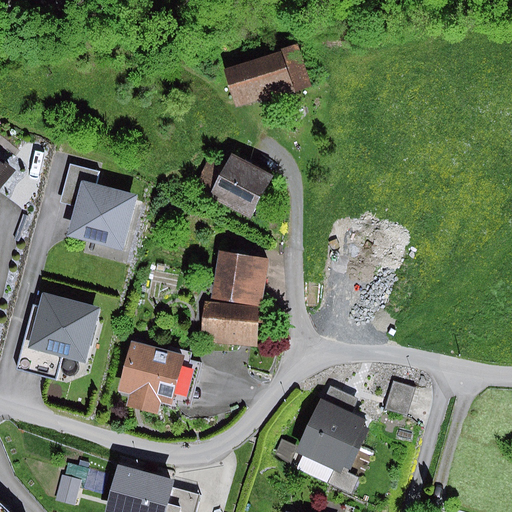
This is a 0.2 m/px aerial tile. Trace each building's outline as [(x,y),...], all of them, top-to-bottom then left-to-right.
[(286,53),(232,72),(247,115),(301,96),(286,53)] [(276,179),(235,156),(212,198),(252,220),(276,179)] [(0,197),(16,175),(0,163),(0,197)] [(64,203),(82,207),(90,181),(93,169),(74,164),(64,203)] [(144,195),(90,181),(82,207),(75,235),(129,249),(144,195)] [(275,260),(225,251),(216,297),(266,306),(275,260)] [(106,310),(49,294),(34,348),(67,357),(91,364),(106,310)] [(209,304),(205,342),(260,348),(264,309),(209,304)] [(194,355),(135,339),(122,391),(134,394),(131,405),(163,414),(167,401),(180,405),(194,355)] [(67,357),(34,348),(26,346),(19,371),(60,382),(67,357)] [(392,382),(385,409),(406,415),(414,388),(392,382)] [(362,400),(332,386),(301,452),(348,473),(351,467),(356,470),(375,429),(370,426),(373,420),(356,412),(362,400)] [(284,440),(277,453),(293,461),(299,447),(284,440)] [(180,482),(122,465),(108,511),(171,511),(178,488),(180,482)] [(84,480),(64,475),(58,501),(78,506),(84,480)] [(198,511),(204,495),(178,488),(171,511),(198,511)] [(14,511),(0,499),(0,511),(14,511)]
